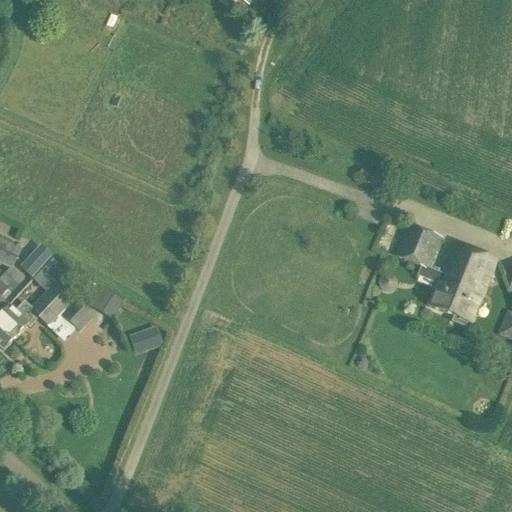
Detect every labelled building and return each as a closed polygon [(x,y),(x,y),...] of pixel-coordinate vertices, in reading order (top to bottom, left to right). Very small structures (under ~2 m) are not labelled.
[(235,0),(248,8),(253,0),(235,0)] [(376,191),(384,174),(365,165),(357,182),(376,191)] [(440,276),(427,272),(440,241),(406,227),(393,259),(420,269),(416,279),(430,284),(428,289),(433,292),(427,309),(471,326),(495,264),(452,247),(440,276)] [(0,264),(12,270),(22,250),(0,239),(0,264)] [(0,352),(0,353),(24,327),(25,326),(28,330),(37,322),(46,330),(70,305),(52,287),(65,273),(53,261),(33,281),(46,294),(29,311),(23,304),(14,314),(6,307),(1,312),(3,314),(0,317),(0,352)] [(1,312),(6,307),(0,301),(0,298),(8,290),(11,294),(17,287),(5,275),(0,280),(0,317),(3,314),(1,312)] [(511,314),(508,313),(499,336),(511,340),(511,283),(509,293),(511,294),(511,314)] [(124,302),(102,288),(90,308),(112,322),(124,302)] [(80,335),(94,320),(75,302),(61,317),(80,335)] [(136,356),(162,347),(156,329),(130,338),(136,356)]
